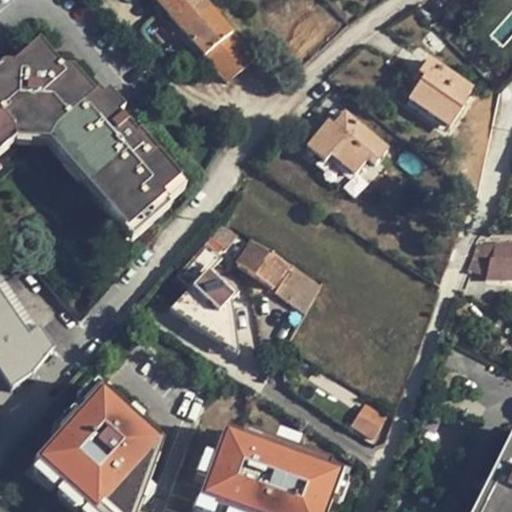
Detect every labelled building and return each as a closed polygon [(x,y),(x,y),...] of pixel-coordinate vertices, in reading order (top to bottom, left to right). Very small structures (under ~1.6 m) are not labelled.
[(200,0),(154,0),(168,15),(226,83),(255,58),(239,42),(218,20),(200,0)] [(0,138),(5,134),(6,134),(50,134),(51,135),(89,178),(110,200),(101,209),(121,232),(159,200),(156,196),(173,182),(135,138),(132,140),(94,98),(85,105),(44,59),(23,58),(0,78),(0,138)] [(421,82),(416,89),(406,103),(447,131),(463,108),(460,106),(469,92),(425,63),(416,78),(421,82)] [(411,85),(416,89),(421,82),(416,78),(411,85)] [(326,125),(304,152),(322,167),(328,160),(352,178),(366,161),(373,167),(386,152),(342,117),(332,129),(326,125)] [(0,153),(13,142),(6,134),(5,134),(0,138),(0,153)] [(6,134),(13,142),(43,143),(51,135),(50,134),(6,134)] [(80,186),(89,178),(51,135),(43,143),(80,186)] [(80,186),(101,209),(110,200),(89,178),(80,186)] [(220,227),(176,277),(190,291),(178,303),(198,324),(210,311),(216,316),(237,294),(223,280),(219,284),(208,273),(220,260),(216,255),(221,249),(225,252),(237,238),(227,229),(220,227)] [(466,272),(485,279),(493,244),(475,244),(466,272)] [(511,244),(493,244),(485,279),(511,280),(511,244)] [(276,281),(297,296),(307,281),(285,266),(283,268),(251,245),(236,266),(270,289),(276,281)] [(292,305),(297,296),(276,281),(270,289),(292,305)] [(292,305),(305,314),(321,287),(307,281),(297,296),(292,305)] [(5,327),(18,317),(0,290),(0,348),(12,338),(5,327)] [(467,312),(459,308),(453,321),(462,325),(467,312)] [(0,372),(11,388),(55,353),(37,324),(26,330),(18,317),(5,327),(12,338),(0,348),(0,372)] [(56,355),(55,353),(11,388),(13,392),(34,377),(56,355)] [(99,392),(32,467),(81,511),(138,511),(162,449),(99,392)] [(236,441),(223,435),(196,506),(211,511),(328,511),(341,480),(327,475),(329,470),(238,435),(236,441)] [(511,511),(511,439),(497,469),(474,511),(511,511)]
